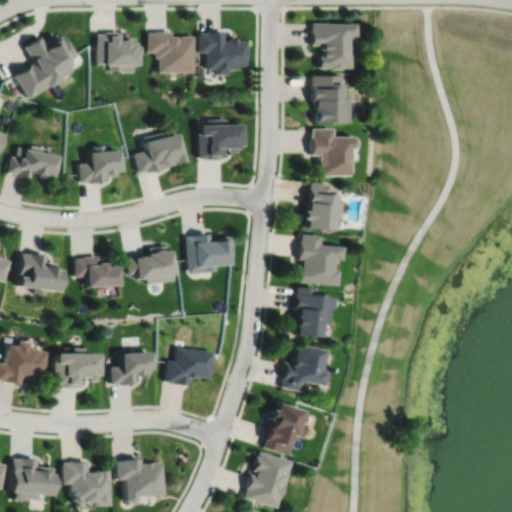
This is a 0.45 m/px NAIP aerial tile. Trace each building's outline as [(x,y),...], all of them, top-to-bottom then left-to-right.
[(308,23),(308,30),(307,30),(307,46),(316,46),(316,53),(313,53),(313,66),(324,66),(324,67),(335,67),(335,65),(344,65),(344,52),(343,52),(343,37),(350,37),(350,24),(325,24),(325,23),(308,23)] [(144,33),(144,52),(151,52),(151,58),(155,58),(155,70),(190,70),(190,36),(177,36),(177,38),(173,38),(173,37),(168,37),(168,32),(151,32),(151,33),(144,33)] [(195,33),(195,53),(203,53),(203,70),(212,70),(212,72),(225,72),(225,70),(235,70),(235,66),(243,66),(243,59),(244,59),(244,49),(243,49),(243,42),(235,42),(235,39),(225,39),(225,41),(220,41),(220,32),(204,32),(204,33),(195,33)] [(92,34),(93,64),(99,64),(99,66),(104,66),(104,70),(129,70),(129,66),(133,66),(133,56),(135,56),(135,47),(131,47),(131,44),(130,44),(130,38),(117,38),(117,33),(100,33),(100,34),(92,34)] [(9,73),(24,96),(45,83),(44,82),(53,76),(54,78),(68,70),(63,62),(72,56),(59,36),(54,39),(50,34),(39,41),(36,37),(20,46),(28,60),(27,61),(29,63),(26,65),(25,63),(9,73)] [(306,73),(307,83),(305,83),(305,100),(308,100),(308,105),(305,105),(305,112),(307,112),(307,120),(342,120),(342,91),(333,92),(332,73),(306,73)] [(195,122),(196,132),(194,132),(195,157),(203,156),(203,158),(213,157),(213,156),(221,156),(221,146),(226,145),(226,150),(234,150),(233,144),(238,144),(238,121),(224,122),(223,117),(203,118),(204,122),(195,122)] [(306,127),(306,135),(305,135),(305,154),(313,154),(313,156),(312,156),(312,167),(313,167),(313,174),(343,173),(342,160),(344,160),(344,146),(347,146),(350,144),(350,138),(347,134),(327,135),(327,127),(306,127)] [(130,152),(135,171),(142,169),(142,171),(156,167),(172,163),(171,161),(181,158),(174,131),(163,133),(162,130),(140,135),(141,139),(139,139),(142,149),(130,152)] [(13,146),(11,156),(6,155),(3,171),(11,172),(10,174),(25,177),(26,172),(32,173),(32,175),(39,177),(40,173),(48,175),(52,153),(37,150),(38,147),(26,144),(25,148),(13,146)] [(74,162),(76,181),(84,180),(84,182),(100,180),(99,176),(112,174),(112,168),(116,168),(114,147),(100,148),(100,144),(88,145),(88,149),(83,150),(83,156),(82,156),(83,161),(74,162)] [(306,180),(305,187),(303,186),(301,209),(297,209),(296,217),(300,217),(299,226),(325,228),(326,216),(332,217),(333,210),(334,210),(335,200),(329,200),(331,187),(323,186),(323,182),(306,180)] [(181,236),(184,272),(212,270),(211,263),(225,262),(224,254),(226,254),(225,244),(228,244),(227,235),(205,236),(205,232),(189,234),(189,235),(181,236)] [(297,233),(296,240),(294,240),(293,258),(297,258),(297,268),(295,267),(293,280),(330,284),(331,269),(326,269),(328,257),(335,258),(336,245),(314,243),(315,235),(297,233)] [(122,256),(124,273),(131,272),(132,278),(141,276),(142,283),(169,279),(168,272),(169,272),(166,248),(163,249),(162,244),(144,247),(145,251),(142,252),(142,255),(140,255),(140,254),(133,255),(133,256),(128,257),(128,255),(122,256)] [(16,252),(13,285),(30,287),(29,292),(40,294),(40,288),(53,289),(56,268),(52,268),(52,262),(41,261),(41,254),(25,252),(25,253),(16,252)] [(70,258),(71,276),(81,275),(81,285),(89,285),(89,286),(93,286),(93,289),(103,288),(103,284),(114,283),(113,264),(102,265),(101,261),(94,261),(94,255),(78,256),(78,257),(70,258)] [(291,286),(291,294),(289,294),(288,309),(291,309),(290,315),(289,315),(288,316),(287,316),(286,324),(288,324),(288,325),(289,325),(288,334),(311,336),(312,323),(321,324),(323,308),(326,308),(328,296),(316,295),(316,294),(308,293),(309,287),(291,286)] [(3,344),(1,356),(0,356),(0,381),(15,383),(16,375),(21,376),(21,379),(28,380),(28,376),(36,377),(37,369),(38,369),(39,359),(38,359),(39,351),(31,350),(31,348),(21,347),(22,341),(12,340),(11,346),(3,344)] [(290,343),(287,356),(285,356),(284,363),(281,362),(277,379),(278,379),(277,387),(297,391),(299,382),(312,385),(315,374),(319,375),(321,362),(313,360),(316,349),(290,343)] [(173,346),(171,360),(164,359),(161,380),(169,381),(169,383),(184,385),(185,375),(198,377),(198,376),(206,377),(209,351),(173,346)] [(50,352),(50,360),(49,360),(49,386),(57,386),(57,387),(67,387),(67,386),(75,386),(75,376),(80,376),(80,380),(87,380),(87,374),(92,374),(92,352),(78,352),(78,347),(67,347),(67,352),(50,352)] [(106,366),(107,383),(115,383),(115,384),(130,383),(130,374),(134,374),(134,377),(142,376),(142,372),(143,372),(143,368),(147,368),(146,350),(115,353),(115,358),(114,358),(114,365),(106,366)] [(274,402),(272,410),(267,409),(264,418),(269,420),(267,425),(265,425),(260,439),(261,440),(259,446),(281,454),(287,435),(294,438),(298,424),(291,422),(295,411),(284,407),(284,405),(274,402)] [(255,451),(253,456),(251,455),(248,465),(250,466),(248,470),(252,471),(251,475),(246,473),(241,489),(242,489),(239,497),(271,508),(286,461),(255,451)] [(6,458),(3,492),(9,493),(9,498),(30,500),(31,494),(43,495),(44,486),(47,486),(47,478),(46,478),(47,468),(30,466),(31,459),(14,458),(14,459),(6,458)] [(110,461),(111,479),(119,479),(120,500),(124,503),(128,502),(132,499),(131,497),(158,495),(155,463),(147,463),(147,462),(137,462),(137,464),(135,464),(134,458),(118,459),(118,460),(110,461)] [(65,494),(65,484),(58,484),(58,462),(65,462),(65,461),(82,461),(82,472),(90,472),(90,469),(103,469),(104,505),(88,506),(88,502),(79,502),(74,507),(67,500),(69,498),(65,494)]
